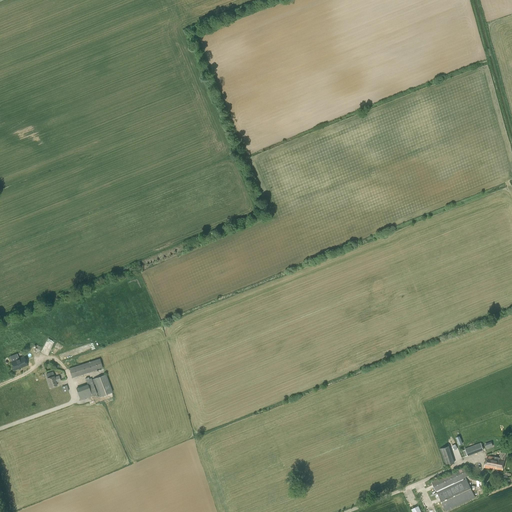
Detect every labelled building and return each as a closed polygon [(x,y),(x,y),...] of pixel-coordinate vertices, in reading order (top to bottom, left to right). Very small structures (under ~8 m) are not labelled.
[(47,342),(44,347),(49,350),(52,345),(47,342)] [(11,362),(14,370),(27,365),(24,357),(11,362)] [(69,368),(72,378),(103,368),(99,359),(69,368)] [(57,385),(56,383),(61,381),(59,375),(54,377),(52,371),(46,374),(50,387),(57,385)] [(87,384),(76,388),(80,400),(92,396),(97,394),(93,384),(95,384),(100,397),(113,392),(106,374),(93,379),(92,380),(91,378),(89,379),(88,377),(85,378),(87,384)] [(483,450),(480,443),(465,449),(465,450),(463,451),(465,457),(483,450)] [(445,466),(454,463),(448,445),(440,449),(445,466)] [(485,467),(502,470),(505,453),(500,452),(499,458),(487,456),(485,467)] [(431,482),(435,491),(468,476),(464,467),(431,482)] [(466,478),(437,492),(446,511),(475,497),(466,478)]
